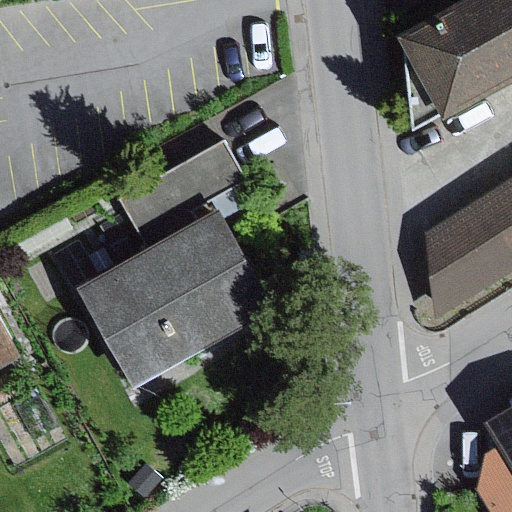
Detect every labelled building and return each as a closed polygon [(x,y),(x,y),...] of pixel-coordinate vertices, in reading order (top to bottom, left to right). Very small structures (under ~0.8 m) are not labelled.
[(511,0),(485,0),(418,39),(430,135),(511,86),(511,0)] [(127,200),(157,254),(206,227),(197,212),(251,181),(229,142),(127,200)] [(511,185),(435,234),(449,320),(511,279),(511,185)] [(157,254),(89,292),(144,391),(287,311),(231,212),(206,227),(157,254)] [(0,301),(0,377),(32,361),(0,301)] [(511,394),(475,417),(490,441),(511,477),(511,394)] [(511,511),(511,477),(490,441),(479,448),(471,483),(488,511),(511,511)]
